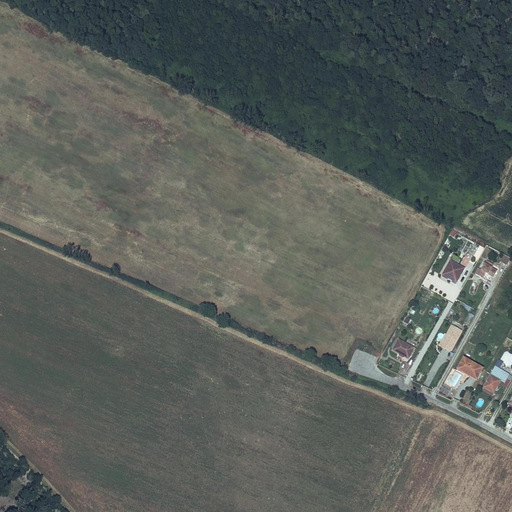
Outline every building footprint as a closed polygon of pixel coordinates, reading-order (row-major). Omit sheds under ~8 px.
[(452,230),(449,236),(456,240),(459,234),(452,230)] [(500,263),(507,266),(511,259),(504,255),(500,263)] [(446,265),(441,274),(445,276),(446,276),(447,277),(447,278),(451,280),(450,281),(453,283),(462,267),(455,263),(453,266),(450,264),(449,266),(446,265)] [(495,267),(489,263),(483,272),(480,270),(477,276),(482,279),(485,273),(487,274),(491,277),(492,274),(496,276),(498,272),(493,269),(495,267)] [(435,305),(431,312),(438,315),(441,309),(435,305)] [(463,331),(454,326),(449,336),(450,336),(446,342),(451,345),(447,351),(451,353),(463,331)] [(448,335),(441,347),(447,351),(451,345),(446,342),(450,336),(449,336),(448,335)] [(400,340),(394,351),(411,361),(416,350),(400,340)] [(457,371),(469,378),(470,376),(477,380),(483,369),(464,358),(457,371)] [(499,361),(496,367),(484,388),(489,391),(490,389),(495,392),(501,381),(505,384),(504,386),(508,388),(511,382),(508,380),(500,375),(502,372),(503,371),(500,369),(503,363),(499,361)] [(448,396),(452,389),(445,385),(441,392),(448,396)]
